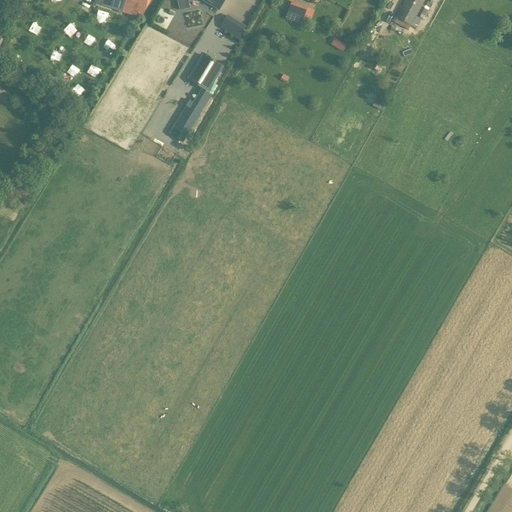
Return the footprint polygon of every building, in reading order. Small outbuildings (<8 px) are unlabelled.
[(151,0),(125,0),(125,1),(122,0),(95,0),(94,4),(141,19),(151,1),(151,0)] [(187,0),(177,0),(180,11),(190,9),(187,0)] [(201,0),(218,10),(224,0),(201,0)] [(404,0),(395,18),(393,23),(408,30),(410,26),(416,29),(421,19),(423,19),(431,4),(424,1),(424,0),(404,0)] [(306,16),(313,18),(316,8),(293,1),(287,20),(304,25),(306,16)] [(101,11),(97,19),(105,23),(109,14),(101,11)] [(246,27),(227,15),(219,27),(238,39),(246,27)] [(28,33),(37,37),(41,27),(32,23),(28,33)] [(347,45),(335,39),(331,46),(342,52),(347,45)] [(189,81),(211,92),(226,66),(206,54),(189,81)] [(56,72),(62,66),(56,60),(50,67),(56,72)] [(74,81),(76,72),(68,70),(66,79),(74,81)] [(279,80),(285,84),(289,77),(283,74),(279,80)] [(380,111),(386,100),(378,95),(372,106),(380,111)]
